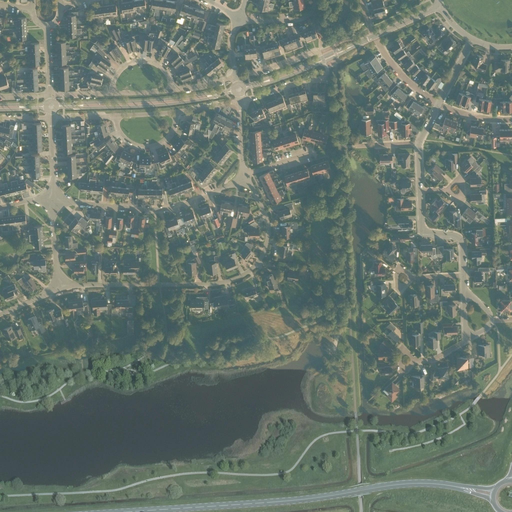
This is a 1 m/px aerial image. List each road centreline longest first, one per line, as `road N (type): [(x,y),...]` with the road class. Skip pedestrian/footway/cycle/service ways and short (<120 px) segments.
road 1 (primary): [(125,511),(449,485)]
road 2 (unclassified): [(59,286),(237,278),(255,266),(267,239),(268,222),(243,179)]
road 3 (residential): [(52,199),(155,210),(243,179)]
road 4 (tertiary): [(238,89),(51,106)]
